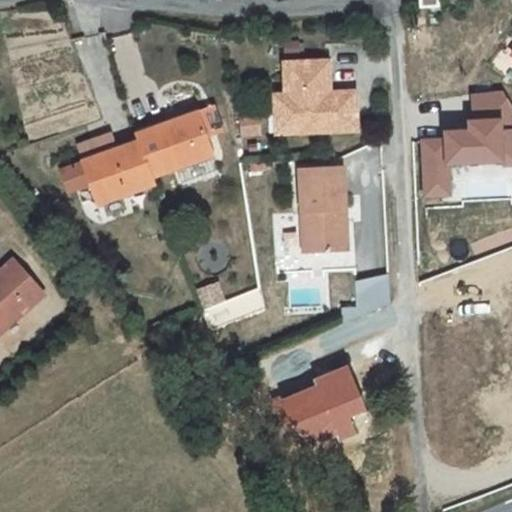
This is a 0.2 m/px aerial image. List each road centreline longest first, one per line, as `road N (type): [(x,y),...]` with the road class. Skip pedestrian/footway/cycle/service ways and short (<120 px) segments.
road 1 (residential): [(392,0),(420,511)]
road 2 (residential): [(375,0),(242,11),(152,0)]
